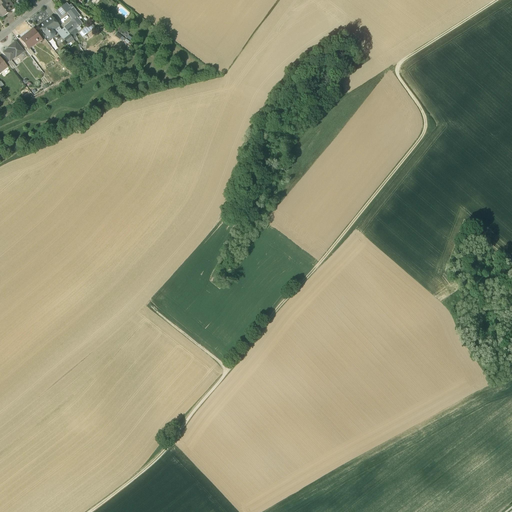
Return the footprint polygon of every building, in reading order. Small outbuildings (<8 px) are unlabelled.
[(8,0),(4,0),(0,3),(0,6),(1,8),(0,8),(0,14),(2,18),(11,11),(8,7),(12,5),(8,0)] [(68,8),(66,6),(59,11),(63,16),(66,13),(72,21),(68,24),(73,30),(75,29),(80,26),(75,20),(76,18),(79,17),(72,8),(69,10),(68,8)] [(51,17),(39,27),(48,39),(50,39),(51,39),(52,39),(53,38),(54,37),(54,36),(54,35),(52,32),(59,27),(51,17)] [(73,30),(68,24),(63,28),(68,34),(73,30)] [(89,25),(81,32),(84,36),(93,29),(89,25)] [(41,40),(34,30),(21,40),(28,48),(29,50),(41,40)] [(117,33),(115,36),(123,42),(125,39),(117,33)] [(69,35),(63,40),(68,45),(73,41),(69,35)] [(23,53),(16,43),(11,46),(12,47),(3,54),(10,62),(19,55),(19,56),(23,53)] [(30,50),(29,50),(28,48),(25,50),(31,58),(34,55),(30,50)] [(11,63),(10,62),(7,64),(12,70),(16,68),(12,62),(11,63)]
